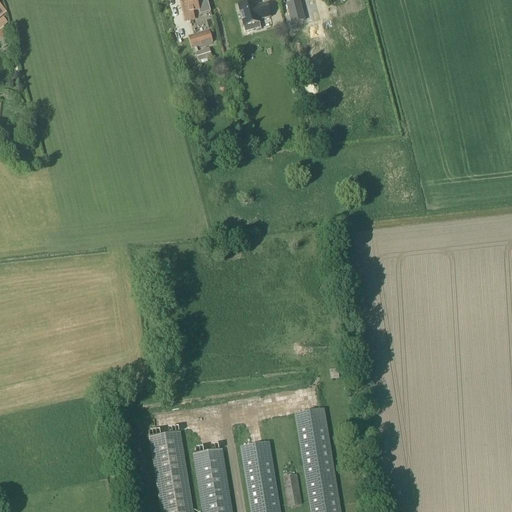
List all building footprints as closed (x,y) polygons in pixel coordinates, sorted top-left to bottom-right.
[(210,13),(206,0),(182,0),(179,1),(186,22),(192,20),(190,13),(199,11),(200,16),(210,13)] [(303,1),(289,5),(296,26),(310,22),(303,1)] [(251,3),(235,7),(242,34),(251,32),(249,26),(257,24),(256,21),(267,18),(263,4),(256,6),(256,8),(253,9),(251,3)] [(5,19),(0,22),(0,32),(10,25),(5,19)] [(5,30),(0,33),(0,43),(5,50),(15,43),(5,30)] [(194,49),(197,48),(212,43),(209,31),(188,37),(192,49),(194,49)] [(198,52),(195,54),(198,62),(211,58),(208,49),(198,52)] [(309,511),(340,511),(324,410),(294,415),(309,511)] [(161,511),(191,511),(179,434),(149,439),(161,511)] [(280,511),(269,443),(240,448),(250,511),(280,511)] [(202,511),(230,511),(221,451),(193,456),(202,511)] [(287,508),(301,506),(297,475),(282,478),(287,508)]
